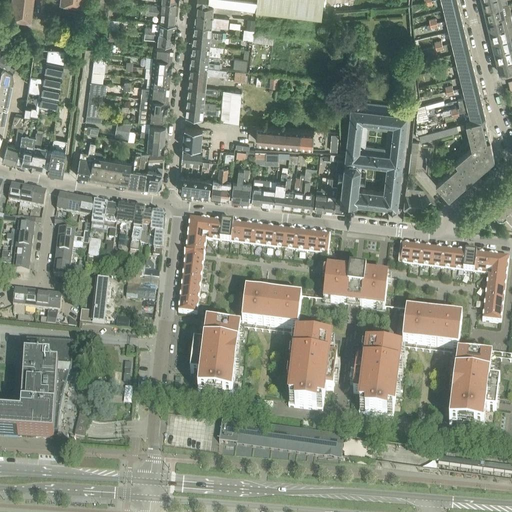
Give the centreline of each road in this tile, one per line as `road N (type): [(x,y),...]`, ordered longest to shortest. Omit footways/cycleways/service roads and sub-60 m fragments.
road 1 (tertiary): [(511,503),(151,479)]
road 2 (residential): [(151,479),(175,205)]
road 3 (residential): [(447,237),(175,205)]
road 4 (residential): [(187,0),(167,204)]
road 5 (tertiary): [(150,498),(322,511)]
road 6 (residential): [(468,0),(493,106),(511,148)]
road 7 (tertiary): [(151,479),(0,469)]
road 8 (tertiary): [(0,488),(150,498)]
